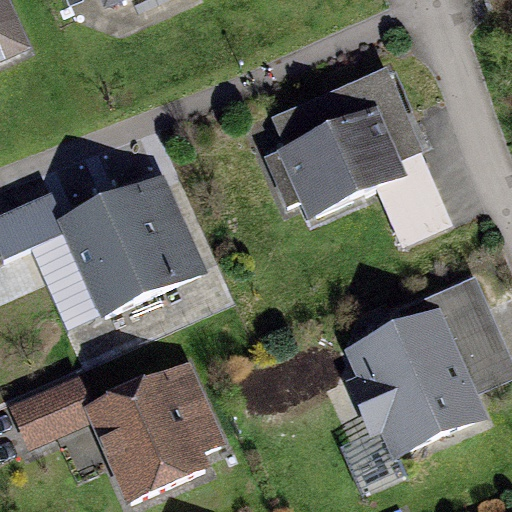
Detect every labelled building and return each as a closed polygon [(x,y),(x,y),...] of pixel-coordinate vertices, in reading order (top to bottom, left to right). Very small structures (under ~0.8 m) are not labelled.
[(10,0),(0,0),(0,59),(30,46),(10,0)] [(388,67),(266,120),(309,219),(431,166),(388,67)] [(160,175),(58,220),(103,320),(205,275),(160,175)] [(436,310),(342,350),(387,457),(482,417),(436,310)] [(185,363),(84,409),(129,509),(231,463),(185,363)]
